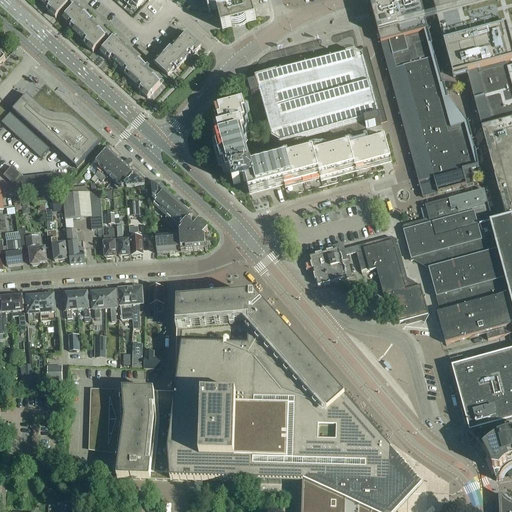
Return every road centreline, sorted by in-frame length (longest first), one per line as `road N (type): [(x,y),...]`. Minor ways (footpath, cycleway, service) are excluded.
road 1 (residential): [(287,24),(343,2),(357,5),(406,174),(287,210),(253,234)]
road 2 (secondary): [(489,511),(469,464),(425,436),(253,234)]
road 3 (secondary): [(241,244),(411,442),(464,480),(476,511)]
road 4 (residential): [(0,284),(198,267),(241,244)]
road 5 (unknown): [(349,73),(352,112),(287,127),(270,104),(275,86),(344,71)]
road 6 (residential): [(232,65),(172,8),(145,35),(105,0)]
road 7 (secondary): [(29,47),(147,154)]
road 8 (secondary): [(158,142),(41,35)]
road 9 (secondary): [(253,234),(158,142)]
road 10 (secondary): [(147,154),(241,244)]
